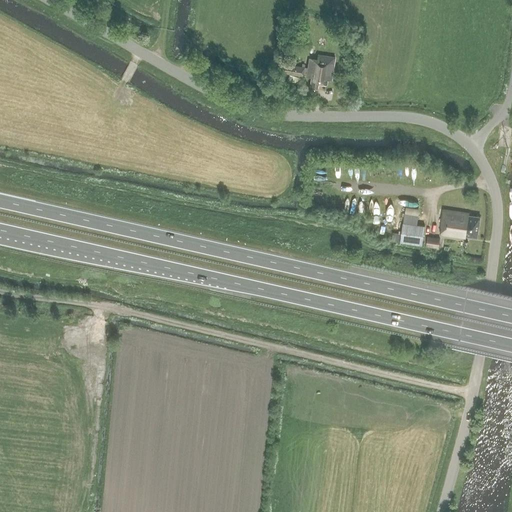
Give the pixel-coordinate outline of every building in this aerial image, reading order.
[(331,79),(335,57),(318,54),(317,59),(309,58),(308,67),(282,63),(281,71),(306,75),(306,76),(311,77),(310,87),(317,88),(318,83),(327,85),(327,79),(331,79)] [(480,235),(483,214),(471,213),(472,211),(445,207),(443,224),(445,224),(444,232),(469,236),(469,234),(480,235)] [(421,245),(425,226),(417,224),(418,215),(405,213),(400,242),(421,245)] [(393,232),(391,240),(398,241),(400,233),(393,232)] [(438,247),(440,238),(428,236),(426,245),(438,247)]
